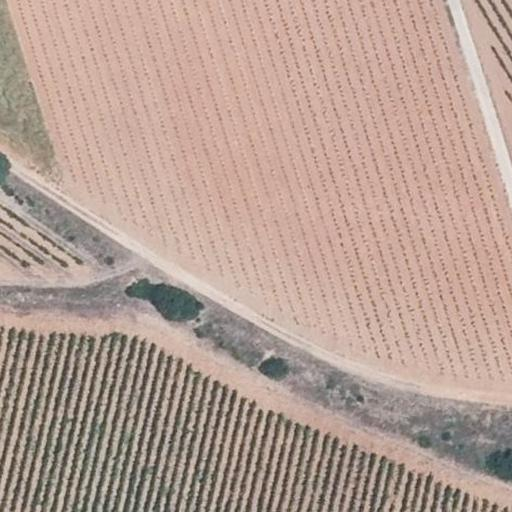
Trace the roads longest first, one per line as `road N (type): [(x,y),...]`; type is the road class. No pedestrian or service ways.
road 1 (track): [(0,165),(362,372),(511,398)]
road 2 (unclassified): [(453,0),(511,179)]
